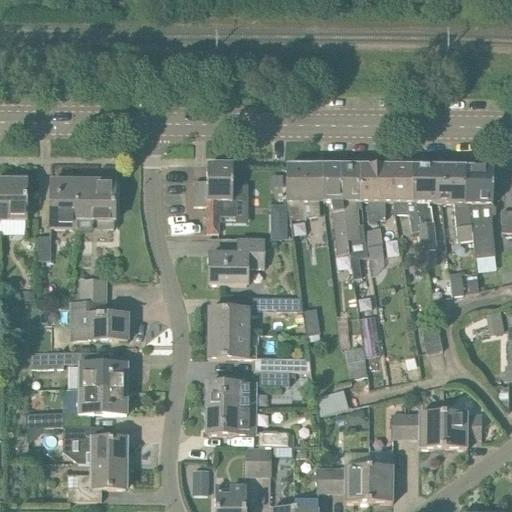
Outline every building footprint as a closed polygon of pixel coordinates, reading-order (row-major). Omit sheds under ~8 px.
[(232,203),(233,168),(206,168),(206,185),(193,185),(193,209),(206,209),(206,236),(218,236),(219,219),(236,219),(236,204),(232,203)] [(323,204),(322,169),(286,169),(286,205),(289,223),(320,218),(318,206),(323,206),(323,204)] [(342,204),(341,169),(322,169),(323,204),(323,206),(329,206),(337,258),(349,256),(342,204)] [(359,204),(359,170),(341,169),(342,204),(349,256),(352,282),(361,281),(358,261),(367,260),(363,233),(362,228),(359,228),(358,213),(361,212),(359,204)] [(392,206),(392,170),(359,170),(359,204),(361,212),(362,211),(362,206),(368,206),(368,227),(376,227),(377,223),(384,223),(384,206),(392,206)] [(423,255),(411,170),(392,170),(392,206),(394,217),(409,218),(411,235),(418,234),(421,256),(423,255)] [(435,205),(436,171),(411,170),(423,255),(437,253),(430,211),(428,212),(429,207),(441,207),(441,205),(435,205)] [(463,206),(464,171),(436,171),(435,205),(441,205),(441,207),(453,207),(457,245),(473,243),(468,206),(463,206)] [(468,206),(473,243),(475,261),(495,259),(491,227),(491,219),(496,217),(496,211),(492,208),(493,172),(464,171),(463,206),(468,206)] [(0,224),(26,225),(26,184),(0,183),(0,224)] [(74,234),(75,184),(50,184),(50,233),(74,234)] [(75,184),(74,234),(113,234),(113,224),(114,224),(114,185),(75,184)] [(511,235),(511,214),(501,214),(501,235),(511,235)] [(272,232),(272,242),(287,242),(287,228),(279,228),(272,232)] [(379,230),(363,233),(367,260),(367,262),(384,260),(379,230)] [(51,264),(51,240),(37,240),(37,264),(38,264),(43,264),(51,264)] [(271,253),(271,243),(237,243),(237,257),(209,256),(209,288),(248,288),(248,271),(264,271),(265,252),(271,253)] [(452,299),(464,298),(461,276),(449,277),(452,299)] [(477,279),(467,280),(469,297),(475,296),(479,295),(477,279)] [(79,305),(106,306),(107,283),(79,283),(79,305)] [(34,294),(20,294),(20,303),(34,303),(34,294)] [(271,301),(271,314),(302,314),(300,302),(271,301)] [(106,306),(79,305),(70,305),(69,330),(87,330),(87,344),(126,344),(126,318),(106,318),(106,306)] [(6,321),(13,321),(18,315),(18,307),(6,307),(6,321)] [(249,338),(249,313),(232,313),(208,313),(208,337),(249,338)] [(498,314),(485,316),(490,337),(503,334),(498,314)] [(374,320),(360,322),(365,361),(379,359),(374,320)] [(316,324),(305,326),(307,338),(318,336),(316,324)] [(426,357),(442,354),(438,331),(421,334),(426,357)] [(249,362),(256,362),(256,361),(256,350),(252,350),(252,339),(249,339),(249,338),(208,337),(208,362),(249,362)] [(367,380),(362,350),(345,352),(350,382),(367,380)] [(63,368),(63,355),(30,355),(30,371),(63,371),(63,368)] [(292,375),(310,375),(308,362),(281,362),(281,375),(288,375),(292,375)] [(126,368),(103,368),(77,368),(77,393),(126,394),(126,368)] [(288,389),(288,375),(281,375),(259,374),(259,389),(288,389)] [(207,412),(256,413),(257,387),(207,387),(207,412)] [(126,419),(126,394),(77,393),(76,418),(126,419)] [(318,420),(347,413),(343,395),(344,395),(343,393),(314,400),(318,420)] [(345,415),(347,424),(353,427),(366,424),(363,411),(345,415)] [(256,437),(256,413),(207,412),(206,437),(256,437)] [(62,430),(62,415),(26,415),(26,430),(43,430),(62,430)] [(443,453),(443,416),(418,415),(418,417),(404,417),(404,443),(418,443),(418,453),(443,453)] [(443,416),(443,453),(467,453),(467,443),(480,444),(480,418),(467,417),(467,416),(443,416)] [(404,443),(404,417),(391,417),(391,443),(404,443)] [(26,430),(27,447),(43,430),(26,430)] [(88,467),(125,468),(125,442),(99,442),(99,430),(67,430),(67,443),(77,443),(77,456),(88,456),(88,467)] [(293,449),(293,438),(288,437),(288,435),(258,435),(258,450),(288,450),(288,449),(293,449)] [(257,480),(257,451),(244,451),(244,480),(257,480)] [(257,451),(257,480),(271,480),(271,451),(257,451)] [(305,452),(295,452),(295,460),(305,461),(305,452)] [(125,492),(125,468),(88,467),(88,479),(68,478),(68,492),(67,492),(66,505),(100,506),(100,492),(125,492)] [(368,506),(368,470),(343,470),(343,472),(330,472),(330,496),(343,496),(343,506),(368,506)] [(368,470),(368,506),(392,506),(393,470),(368,470)] [(330,496),(330,472),(316,472),(316,496),(330,496)] [(244,511),(245,488),(229,488),(229,497),(219,497),(219,489),(215,489),(215,511),(244,511)] [(192,490),(192,498),(208,498),(208,490),(192,490)]
